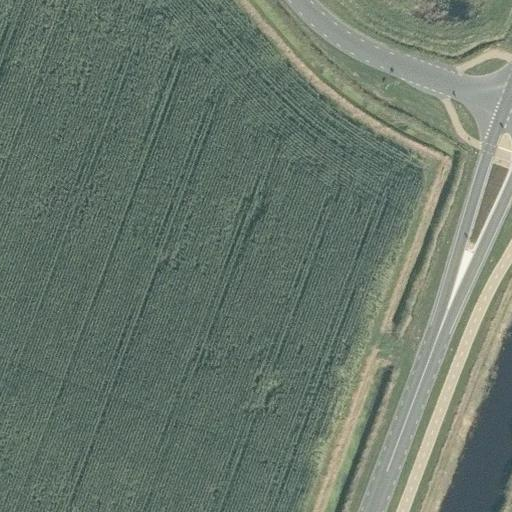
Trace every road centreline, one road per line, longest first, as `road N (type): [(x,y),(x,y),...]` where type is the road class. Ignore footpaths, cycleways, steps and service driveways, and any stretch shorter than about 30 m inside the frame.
road 1 (tertiary): [(506,101),(371,55),(297,0)]
road 2 (tertiary): [(367,511),(450,297)]
road 3 (tertiary): [(506,101),(469,205),(450,297)]
road 4 (tertiary): [(450,297),(511,180)]
